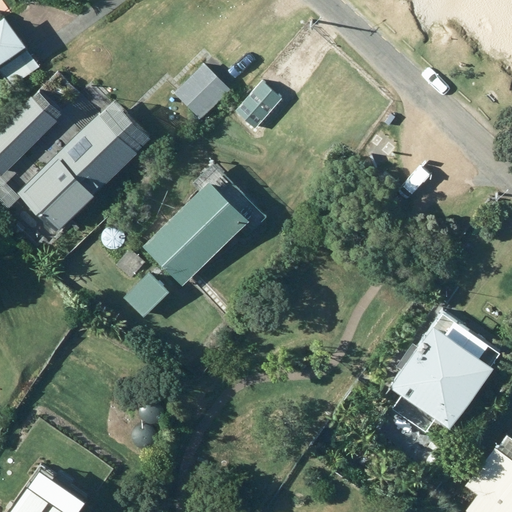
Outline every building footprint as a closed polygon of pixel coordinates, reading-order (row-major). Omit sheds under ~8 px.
[(204,64),(175,95),(202,121),(230,90),(204,64)] [(67,112),(40,87),(0,126),(0,201),(6,208),(25,188),(63,226),(154,134),(99,80),(67,112)] [(255,131),(282,100),(263,83),(236,113),(255,131)] [(400,144),(379,127),(360,151),(380,168),(400,144)] [(209,185),(143,249),(182,289),(248,224),(209,185)] [(116,265),(131,280),(146,265),(131,250),(116,265)] [(127,296),(146,317),(168,296),(149,276),(127,296)] [(457,422),(492,374),(479,363),(486,354),(463,337),(455,349),(445,342),(455,329),(436,317),(422,335),(430,341),(400,381),(457,422)] [(40,452),(42,456),(45,458),(49,460),(53,460),(57,459),(60,457),(63,454),(64,450),(64,446),(63,442),(61,439),(57,436),(53,435),(49,435),(45,437),(41,440),(39,444),(39,448),(40,452)] [(467,511),(511,511),(511,441),(507,438),(466,490),(477,499),(467,511)] [(57,511),(54,510),(58,505),(33,487),(14,511),(57,511)]
